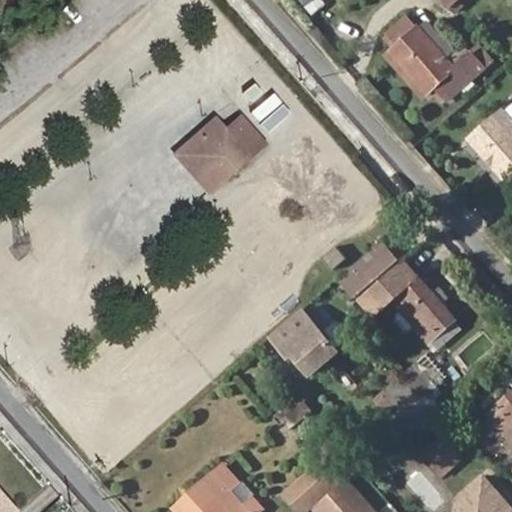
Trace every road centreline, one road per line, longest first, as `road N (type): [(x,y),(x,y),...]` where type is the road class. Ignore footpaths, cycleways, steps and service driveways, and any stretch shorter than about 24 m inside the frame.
road 1 (residential): [(260,0),(511,285)]
road 2 (residential): [(0,388),(111,511)]
